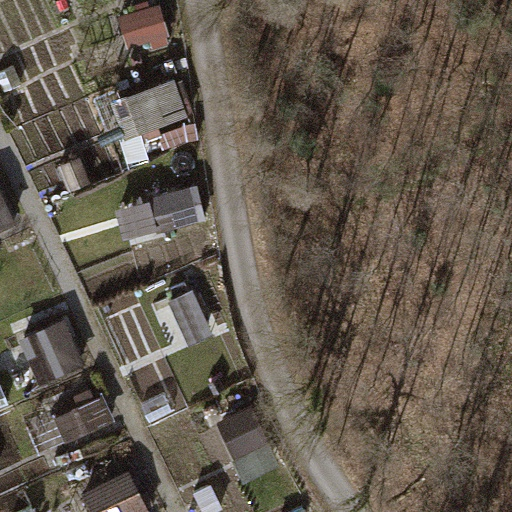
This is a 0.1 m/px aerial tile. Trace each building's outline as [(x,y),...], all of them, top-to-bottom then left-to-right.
[(164,1),(119,13),(128,46),(151,40),(153,47),(175,41),(164,1)] [(81,153),(59,163),(72,193),(94,184),(81,153)] [(0,181),(0,228),(18,220),(0,181)] [(213,261),(183,273),(199,315),(229,303),(213,261)] [(64,316),(35,330),(46,352),(42,354),(52,375),(84,360),(64,316)] [(114,419),(102,393),(96,395),(92,386),(75,394),(79,403),(56,414),(67,440),(114,419)] [(255,401),(217,418),(235,457),(273,440),(255,401)] [(130,468),(84,490),(94,511),(142,511),(150,509),(130,468)]
